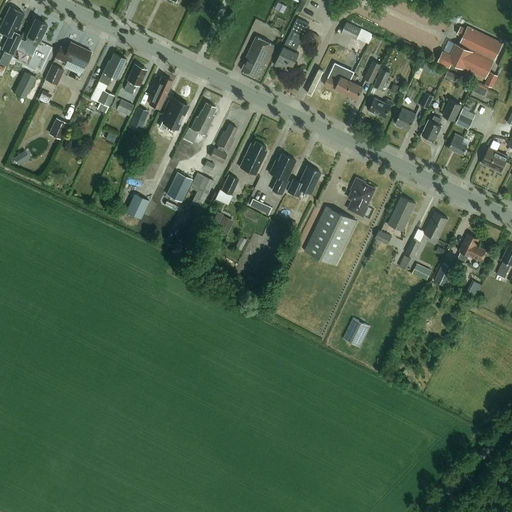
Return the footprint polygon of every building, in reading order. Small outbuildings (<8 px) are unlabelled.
[(301,0),(296,11),(301,14),(307,0),(301,0)] [(274,10),(283,14),(286,7),(278,3),(274,10)] [(2,49),(13,55),(22,36),(16,33),(21,22),(20,22),(24,14),(9,7),(0,26),(0,32),(8,36),(2,49)] [(295,52),(308,24),(297,18),(274,66),(285,70),(288,64),(293,67),(299,54),(295,52)] [(39,42),(47,25),(35,19),(25,41),(33,45),(35,40),(39,42)] [(346,22),(341,33),(355,40),(360,29),(346,22)] [(449,68),(451,63),(460,68),(458,72),(470,78),(472,73),(485,79),(502,44),(468,27),(466,30),(460,27),(457,35),(463,37),(459,46),(456,44),(450,55),(442,52),(437,63),(449,68)] [(241,71),(257,78),(258,75),(260,76),(264,68),(264,69),(275,46),(256,37),(247,56),(247,58),(241,71)] [(91,52),(70,42),(67,50),(60,47),(55,58),(66,64),(67,61),(83,69),(91,52)] [(31,56),(20,50),(17,58),(28,63),(31,56)] [(114,96),(104,92),(112,77),(118,79),(123,68),(122,67),(126,59),(113,53),(110,61),(108,61),(90,99),(100,104),(97,110),(106,114),(114,96)] [(360,61),(350,56),(348,61),(358,66),(360,61)] [(373,61),(364,79),(372,83),(381,65),(373,61)] [(51,64),(44,80),(56,86),(64,70),(51,64)] [(139,86),(143,78),(142,78),(146,69),(141,67),(140,66),(137,64),(136,65),(135,64),(132,71),(131,71),(127,81),(128,81),(124,90),(132,94),(136,85),(139,86)] [(333,65),(331,71),(324,85),(335,90),(335,89),(346,94),(352,82),(350,81),(353,75),(346,71),(342,70),(333,65)] [(382,69),(374,86),(382,90),(390,73),(382,69)] [(36,77),(25,71),(13,93),(25,99),(36,77)] [(484,84),(491,88),(497,76),(490,72),(484,84)] [(358,100),(363,87),(354,83),(357,77),(353,75),(350,81),(352,82),(346,94),(358,100)] [(452,80),(458,83),(461,78),(455,75),(452,80)] [(160,109),(172,81),(167,79),(167,78),(164,77),(163,77),(161,76),(155,91),(149,104),(160,109)] [(395,94),(398,87),(393,84),(389,92),(395,94)] [(484,96),(486,91),(475,85),(472,91),(484,96)] [(420,105),(427,109),(433,96),(426,93),(420,105)] [(385,103),(374,98),(369,110),(370,111),(370,112),(370,114),(374,115),(375,115),(376,114),(385,118),(393,102),(387,99),(385,103)] [(450,99),(442,116),(454,121),(462,105),(450,99)] [(115,110),(128,116),(133,106),(120,100),(115,110)] [(167,115),(164,122),(162,121),(159,127),(165,130),(168,124),(177,129),(180,123),(180,124),(185,115),(184,114),(188,106),(174,100),(170,108),(169,108),(166,115),(167,115)] [(212,115),(215,107),(205,103),(202,110),(201,110),(198,117),(196,117),(191,129),(188,128),(183,138),(192,143),(197,132),(204,135),(214,116),(212,115)] [(143,110),(137,107),(128,128),(134,130),(143,110)] [(416,115),(402,108),(395,123),(396,123),(395,125),(401,128),(402,126),(409,129),(416,115)] [(463,108),(456,123),(468,129),(475,114),(469,111),(463,108)] [(434,141),(442,126),(439,125),(441,119),(434,116),(431,121),(429,120),(421,135),(434,141)] [(69,124),(56,118),(48,134),(61,140),(69,124)] [(213,147),(208,156),(222,163),(227,154),(222,152),(224,149),(228,151),(234,139),(232,138),(237,128),(229,124),(225,132),(224,131),(217,145),(218,145),(216,148),(213,147)] [(113,143),(116,136),(109,133),(105,140),(113,143)] [(464,138),(455,134),(448,148),(463,155),(468,145),(462,143),(464,138)] [(264,150),(266,147),(255,141),(253,145),(251,144),(239,167),(256,175),(267,151),(264,150)] [(508,157),(489,148),(481,164),(500,173),(508,157)] [(20,165),(31,157),(25,149),(14,158),(20,165)] [(286,181),(290,173),(295,161),(281,154),(275,167),(273,166),(269,173),(278,177),(272,190),(282,195),(288,182),(286,181)] [(320,172),(307,166),(299,182),(293,179),(287,192),(298,197),(301,190),(310,194),(320,172)] [(209,205),(217,189),(210,186),(213,180),(196,172),(189,188),(196,191),(190,204),(199,209),(202,202),(209,205)] [(182,202),(193,180),(177,173),(166,195),(182,202)] [(228,175),(221,190),(231,195),(238,180),(228,175)] [(366,182),(357,178),(353,185),(354,186),(348,198),(352,200),(348,209),(363,217),(368,208),(367,207),(376,189),(365,184),(366,182)] [(149,201),(134,194),(126,211),(141,219),(149,201)] [(416,204),(401,197),(388,224),(403,231),(416,204)] [(335,266),(357,221),(326,206),(304,251),(335,266)] [(186,211),(180,223),(189,227),(194,215),(186,211)] [(217,226),(223,215),(217,212),(212,223),(217,226)] [(438,240),(448,219),(434,213),(424,233),(438,240)] [(294,230),(297,224),(290,220),(287,227),(294,230)] [(226,237),(230,229),(219,223),(215,231),(226,237)] [(378,230),(374,239),(387,245),(392,236),(378,230)] [(478,240),(468,235),(460,251),(461,251),(457,259),(465,262),(468,255),(480,261),(485,250),(476,246),(478,240)] [(395,236),(392,243),(400,247),(403,240),(395,236)] [(240,237),(235,247),(240,250),(246,240),(240,237)] [(413,238),(405,253),(413,257),(420,242),(413,238)] [(511,246),(509,245),(501,260),(503,261),(500,266),(497,274),(505,277),(508,270),(511,265),(511,246)] [(442,256),(444,250),(438,247),(435,253),(442,256)] [(442,263),(434,280),(447,286),(450,279),(449,278),(453,269),(442,263)] [(412,273),(426,280),(429,276),(431,271),(426,268),(423,273),(414,269),(412,273)] [(254,285),(257,280),(248,275),(245,280),(254,285)] [(476,280),(470,292),(478,296),(483,283),(476,280)] [(353,320),(342,340),(360,349),(370,328),(353,320)]
